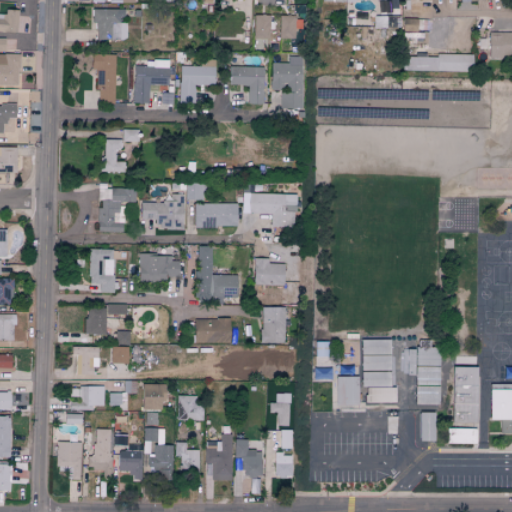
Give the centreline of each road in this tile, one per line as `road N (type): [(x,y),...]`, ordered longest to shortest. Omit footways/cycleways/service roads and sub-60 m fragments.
road 1 (residential): [(39,511),(52,0)]
road 2 (residential): [(39,511),(511,511)]
road 3 (residential): [(49,114),(262,116)]
